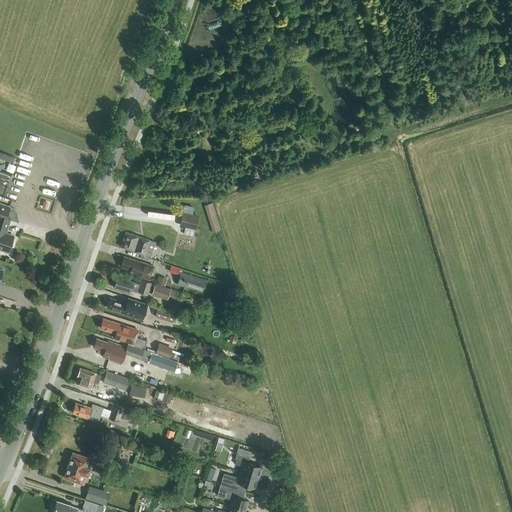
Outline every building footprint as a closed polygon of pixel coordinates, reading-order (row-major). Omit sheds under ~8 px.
[(0,158),(13,163),(15,157),(0,151),(0,158)] [(5,233),(10,219),(8,218),(11,210),(10,209),(11,206),(0,202),(0,248),(9,251),(14,236),(5,233)] [(213,232),(221,229),(212,202),(204,205),(213,232)] [(196,228),(198,216),(182,212),(180,224),(185,225),(196,228)] [(194,234),(196,228),(185,225),(183,232),(194,234)] [(150,256),(155,242),(149,240),(149,239),(126,231),(121,247),(145,254),(150,256)] [(132,260),(124,257),(121,266),(129,269),(137,272),(136,275),(149,280),(154,266),(132,259),(132,260)] [(202,292),(206,279),(181,271),(177,284),(202,292)] [(167,278),(159,276),(156,283),(165,285),(167,278)] [(125,280),(117,277),(114,286),(122,288),(121,289),(130,292),(131,290),(137,292),(137,291),(147,294),(151,283),(141,279),(139,284),(125,279),(125,280)] [(171,288),(162,285),(156,283),(155,283),(151,294),(167,300),(171,288)] [(147,304),(127,297),(126,302),(118,300),(118,301),(110,298),(107,307),(115,310),(142,319),(147,304)] [(173,322),(175,313),(158,307),(155,316),(173,322)] [(103,319),(100,327),(105,329),(105,330),(116,333),(114,337),(128,342),(127,345),(144,350),(147,341),(134,336),(137,329),(114,321),(114,322),(103,319)] [(232,332),(229,341),(236,343),(238,334),(232,332)] [(96,338),(93,346),(98,348),(97,351),(103,353),(110,356),(109,358),(109,359),(120,363),(124,353),(141,359),(144,350),(127,345),(126,347),(108,340),(107,342),(96,338)] [(156,351),(155,353),(169,358),(172,347),(159,343),(156,351)] [(144,350),(141,359),(147,361),(147,359),(156,362),(158,356),(158,355),(144,350)] [(183,353),(172,350),(169,358),(180,361),(183,353)] [(78,376),(76,383),(90,388),(92,382),(98,384),(101,375),(98,374),(80,368),(77,376),(78,376)] [(125,390),(129,378),(107,370),(103,382),(125,390)] [(160,398),(172,402),(175,393),(163,389),(160,398)] [(83,406),(75,403),(73,411),(80,414),(98,421),(101,413),(109,415),(108,417),(119,421),(120,418),(129,421),(130,416),(131,416),(134,409),(132,408),(132,410),(113,403),(111,410),(103,408),(103,407),(92,403),(91,408),(83,405),(83,406)] [(234,459),(234,461),(236,462),(235,464),(242,466),(240,471),(258,477),(262,467),(248,462),(250,456),(251,451),(238,447),(237,452),(234,459)] [(83,484),(91,458),(72,452),(64,478),(83,484)] [(255,487),(258,477),(240,471),(238,477),(224,473),(220,484),(245,492),(247,485),(255,487)] [(242,499),(245,492),(220,484),(217,495),(230,499),(228,505),(245,511),(248,501),(242,499)] [(89,486),(85,497),(98,502),(101,490),(89,486)] [(85,501),(83,506),(95,510),(97,504),(97,503),(85,499),(85,501)] [(75,511),(77,508),(72,506),(72,505),(57,500),(52,511),(75,511)]
